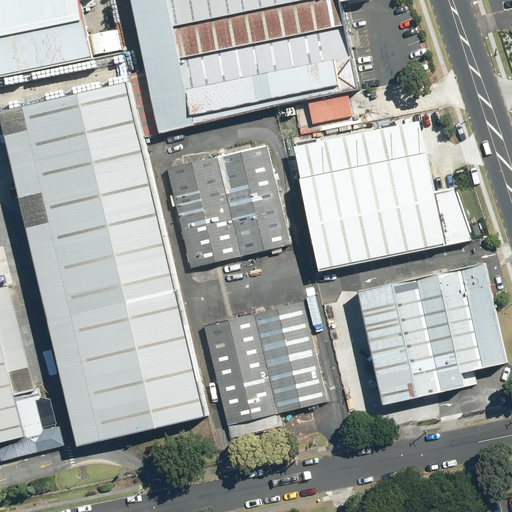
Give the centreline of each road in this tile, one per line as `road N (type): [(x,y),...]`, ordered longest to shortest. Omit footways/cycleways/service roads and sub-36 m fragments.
road 1 (residential): [(140,511),(511,434)]
road 2 (secondary): [(447,0),(511,196)]
